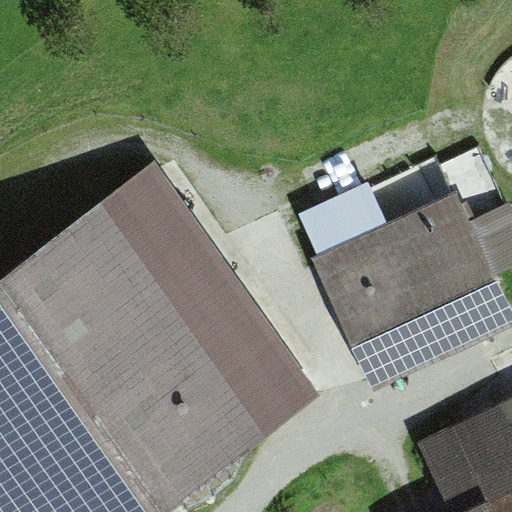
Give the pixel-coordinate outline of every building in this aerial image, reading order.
[(150,511),(322,394),(158,158),(0,266),(0,511),(150,511)] [(427,166),(367,179),(373,206),(433,193),(427,166)] [(511,203),(497,170),(458,188),(483,243),(511,229),(511,203)] [(458,188),(313,256),(354,344),(499,277),(483,243),(458,188)] [(511,305),(499,277),(354,344),(375,388),(511,324),(511,305)] [(511,396),(501,402),(511,424),(511,396)] [(511,511),(511,424),(501,402),(420,442),(453,511),(511,511)]
